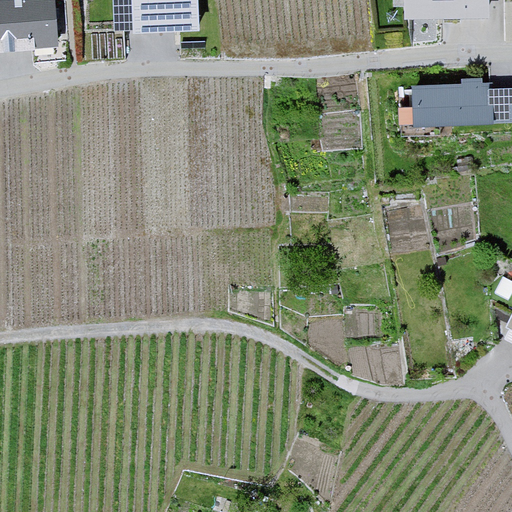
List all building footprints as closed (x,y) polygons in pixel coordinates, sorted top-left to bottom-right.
[(62,0),(0,0),(0,50),(67,45),(62,0)] [(198,0),(131,0),(135,37),(201,31),(198,0)] [(393,0),(393,5),(404,5),(404,17),(490,14),(489,0),(393,0)] [(412,19),(412,37),(437,36),(436,18),(412,19)] [(511,79),(420,84),(422,130),(511,125),(511,79)]
